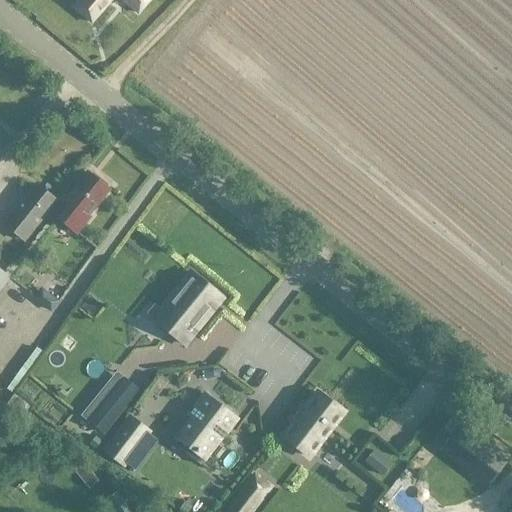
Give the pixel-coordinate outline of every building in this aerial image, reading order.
[(78,0),(73,6),(91,22),(111,0),(122,0),(137,13),(148,0),(78,0)] [(0,192),(0,203),(18,218),(57,168),(33,149),(22,162),(14,156),(18,150),(0,137),(0,136),(0,176),(8,182),(0,192)] [(86,173),(60,206),(52,216),(76,236),(91,217),(88,214),(107,190),(86,173)] [(0,269),(0,290),(10,278),(0,269)] [(214,307),(207,301),(214,292),(190,273),(160,310),(168,316),(160,325),(184,345),(214,307)] [(103,433),(121,411),(98,393),(80,414),(103,433)] [(343,412),(317,393),(305,408),(302,406),(292,419),(295,421),(283,437),(308,457),(321,440),(323,441),(332,430),(330,429),(343,412)] [(219,424),(227,413),(203,395),(188,415),(192,418),(172,444),(199,465),(226,430),(219,424)] [(508,458),(457,419),(435,448),(487,487),(508,458)] [(147,434),(128,420),(106,448),(125,463),(147,434)] [(373,451),(365,461),(382,476),(391,466),(373,451)] [(242,491),(225,511),(250,511),(258,503),(270,487),(254,475),(242,491)] [(103,501),(111,511),(134,511),(118,490),(103,501)]
